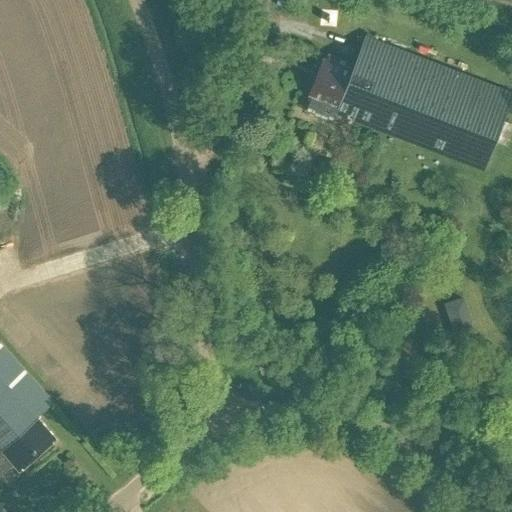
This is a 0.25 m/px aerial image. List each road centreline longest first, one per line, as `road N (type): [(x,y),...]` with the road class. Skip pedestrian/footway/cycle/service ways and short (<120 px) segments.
road 1 (unclassified): [(213,430),(185,162),(136,0)]
road 2 (unclassified): [(486,511),(415,450),(365,425),(283,413),(213,430)]
road 3 (unclassified): [(109,511),(164,460),(213,430)]
